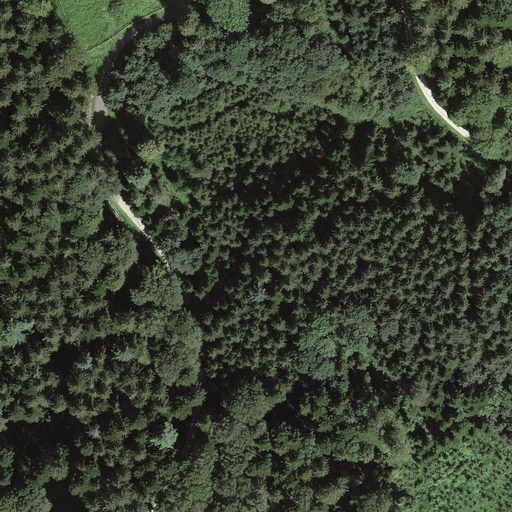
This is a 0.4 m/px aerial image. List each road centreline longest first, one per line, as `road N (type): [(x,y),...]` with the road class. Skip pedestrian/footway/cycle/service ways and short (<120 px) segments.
road 1 (track): [(148,511),(192,426),(196,349),(173,273),(111,187),(98,114),(118,46),(185,0)]
road 2 (track): [(511,161),(447,123),(425,95),(408,53),(401,0)]
